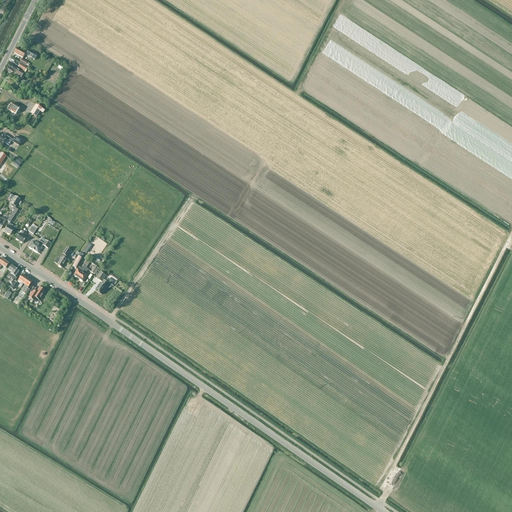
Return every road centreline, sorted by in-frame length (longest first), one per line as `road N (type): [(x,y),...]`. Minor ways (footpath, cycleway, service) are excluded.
road 1 (tertiary): [(383,511),(0,245)]
road 2 (track): [(511,234),(379,508)]
road 3 (track): [(193,195),(107,321)]
